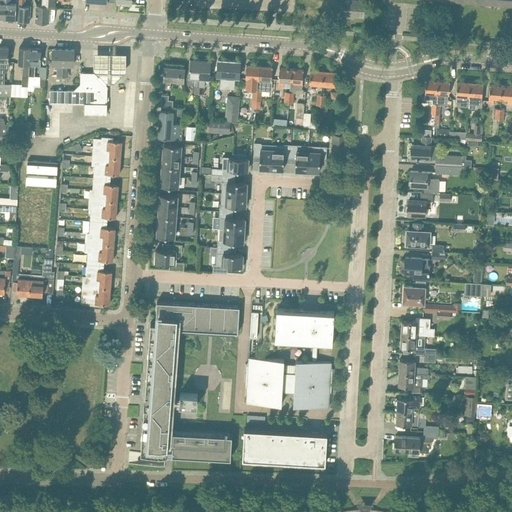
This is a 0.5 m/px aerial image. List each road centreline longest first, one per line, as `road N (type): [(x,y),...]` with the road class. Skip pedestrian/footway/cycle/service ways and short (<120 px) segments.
road 1 (residential): [(372,451),(389,141)]
road 2 (tertiary): [(153,34),(308,45),(391,69)]
road 3 (residential): [(351,413),(245,408),(239,401),(248,281)]
road 4 (residential): [(253,281),(259,189),(271,182),(363,186)]
road 5 (residential): [(131,275),(144,106)]
road 6 (residential): [(116,480),(128,320)]
road 7 (tertiary): [(0,32),(148,33)]
road 8 (residential): [(128,320),(0,312)]
road 9 (unclassified): [(351,413),(358,287)]
road 10 (tertiary): [(391,69),(445,57),(511,61)]
